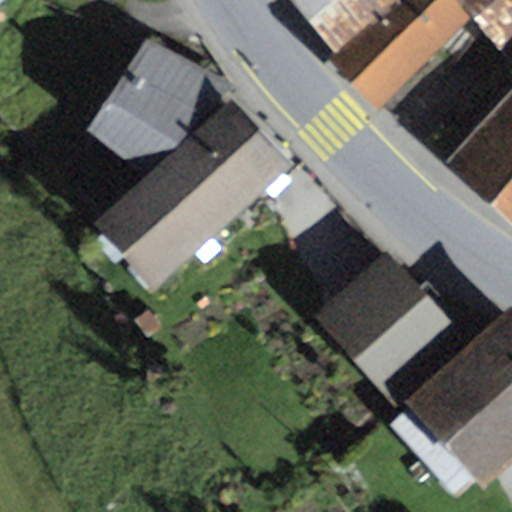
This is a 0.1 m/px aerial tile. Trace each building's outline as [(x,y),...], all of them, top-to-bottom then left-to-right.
[(293,0),(336,52),(394,0),(293,0)] [(398,0),(327,65),(378,114),(472,15),(458,0),(398,0)] [(511,0),(458,0),(472,15),(510,59),(511,56),(511,0)] [(237,84),(145,40),(86,130),(141,173),(237,84)] [(511,81),(446,159),(511,219),(511,81)] [(289,164),(230,100),(97,223),(156,287),(289,164)] [(459,331),(390,252),(315,317),(386,395),(459,331)] [(486,486),(511,463),(511,310),(408,403),(411,406),(388,425),(455,498),(478,477),(486,486)] [(150,311),(137,321),(149,336),(162,326),(150,311)]
